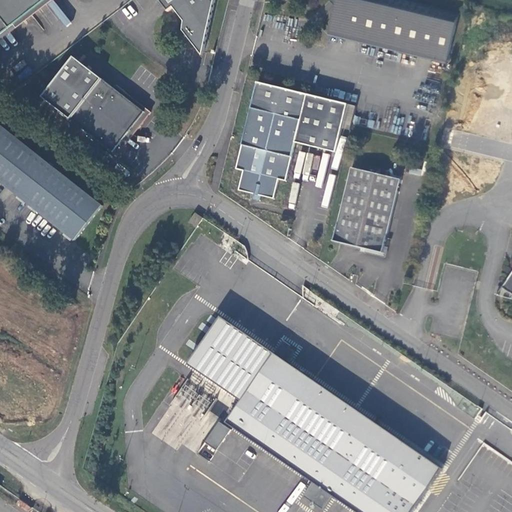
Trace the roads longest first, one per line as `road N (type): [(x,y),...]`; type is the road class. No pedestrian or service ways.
road 1 (unclassified): [(181,192),(216,203),(511,414)]
road 2 (unclassified): [(181,192),(142,205),(128,226),(70,421),(39,478)]
road 3 (unclassified): [(247,0),(219,113),(181,192)]
